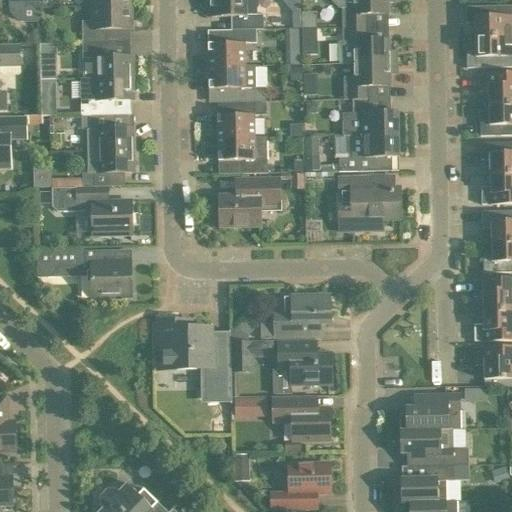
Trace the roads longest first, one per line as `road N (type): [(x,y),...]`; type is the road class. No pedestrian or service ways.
road 1 (residential): [(395,297),(371,272),(349,268),(198,271),(179,264),(172,247),(167,0)]
road 2 (residential): [(431,265),(440,251),(434,0)]
road 3 (residential): [(361,511),(365,329),(395,297)]
road 4 (residential): [(56,511),(54,380),(48,361),(0,316)]
